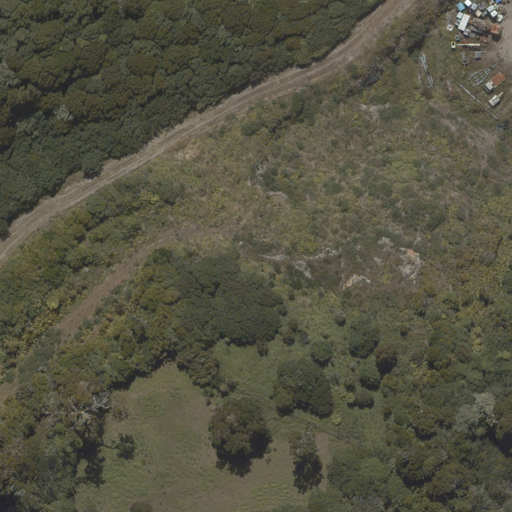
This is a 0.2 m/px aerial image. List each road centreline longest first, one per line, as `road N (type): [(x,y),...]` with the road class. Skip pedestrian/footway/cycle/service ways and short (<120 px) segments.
road 1 (track): [(396,0),(356,40),(37,215),(0,255)]
road 2 (track): [(0,390),(118,275),(190,225)]
